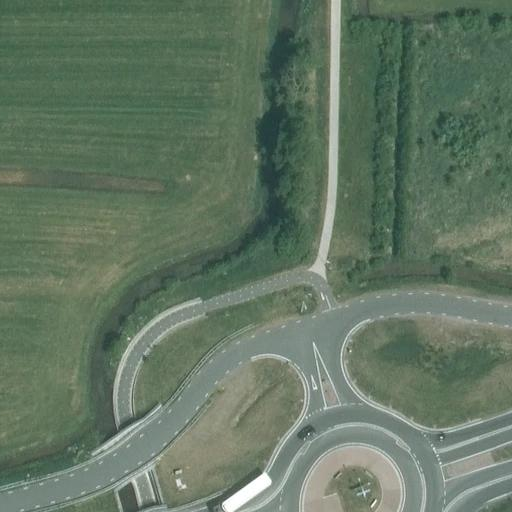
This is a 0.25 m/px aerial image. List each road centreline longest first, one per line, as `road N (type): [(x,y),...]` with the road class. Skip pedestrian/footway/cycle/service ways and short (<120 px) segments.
road 1 (unclassified): [(0,507),(106,472),(154,440),(211,373),(239,353),(308,330)]
road 2 (unclassified): [(511,317),(416,301),(308,330)]
road 3 (trunk): [(317,426),(297,441),(264,492),(221,511)]
